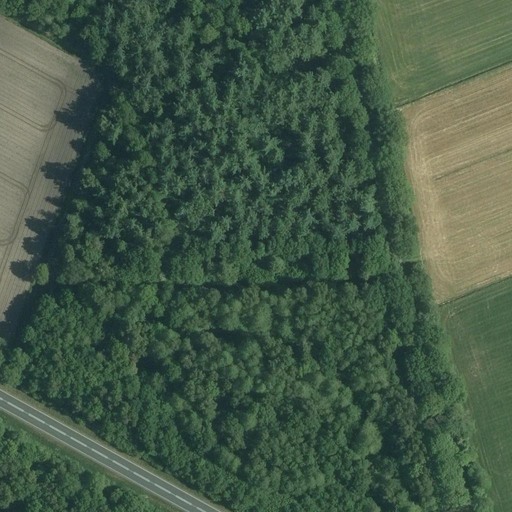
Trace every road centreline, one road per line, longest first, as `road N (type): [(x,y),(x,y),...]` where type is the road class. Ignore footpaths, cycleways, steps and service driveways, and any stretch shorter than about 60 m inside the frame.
road 1 (unclassified): [(469,511),(408,305),(337,0)]
road 2 (track): [(397,255),(56,261)]
road 3 (trunk): [(202,511),(0,398)]
